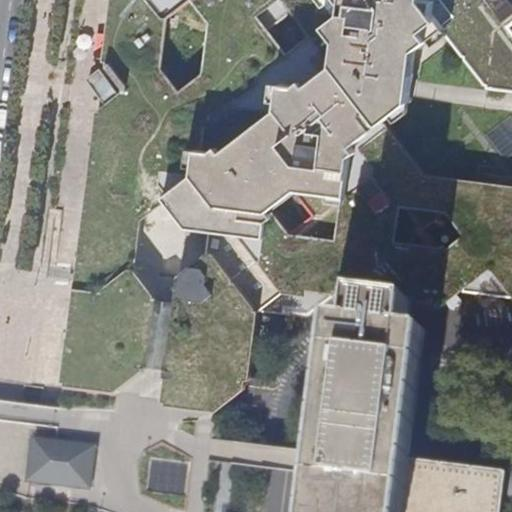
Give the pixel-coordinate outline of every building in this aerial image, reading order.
[(104,60),(126,88),(114,98),(98,112),(63,386),(152,396),(223,406),(236,396),(248,388),(258,310),(264,310),(309,315),(324,304),(339,294),(359,297),(415,304),(415,306),(440,309),(450,302),(454,307),(459,308),(462,307),(464,304),(464,302),(459,295),(466,291),(490,295),(511,296),(511,185),(432,177),(394,128),(422,105),(429,53),(442,44),(444,47),(455,40),(495,90),(511,91),(511,0),(101,0),(100,9),(96,8),(94,20),(98,20),(97,32),(107,33),(104,60)] [(485,137),(505,163),(511,157),(511,120),(510,118),(485,137)] [(359,297),(356,323),(356,326),(411,333),(412,331),(415,306),(415,304),(359,297)] [(311,511),(332,511),(340,452),(344,418),(353,345),(356,326),(356,323),(335,320),(330,357),(323,418),(316,473),(311,511)] [(384,423),(400,425),(411,333),(356,326),(353,345),(344,418),(361,420),(361,414),(373,416),(373,420),(384,421),(384,423)] [(433,333),(412,331),(411,333),(400,425),(396,458),(389,511),(507,511),(510,491),(511,480),(511,472),(511,469),(418,458),(431,354),(433,333)] [(151,404),(152,393),(145,392),(70,381),(65,413),(65,415),(63,414),(60,437),(40,434),(37,455),(35,469),(34,477),(42,478),(53,480),(50,499),(105,507),(105,511),(104,511),(140,511),(141,510),(141,505),(130,504),(140,434),(152,435),(152,431),(153,426),(142,425),(142,421),(148,422),(149,418),(151,404)] [(344,418),(340,452),(396,458),(400,425),(384,423),(384,421),(373,420),(373,416),(361,414),(361,420),(344,418)] [(389,511),(396,458),(340,452),(332,511),(389,511)]
